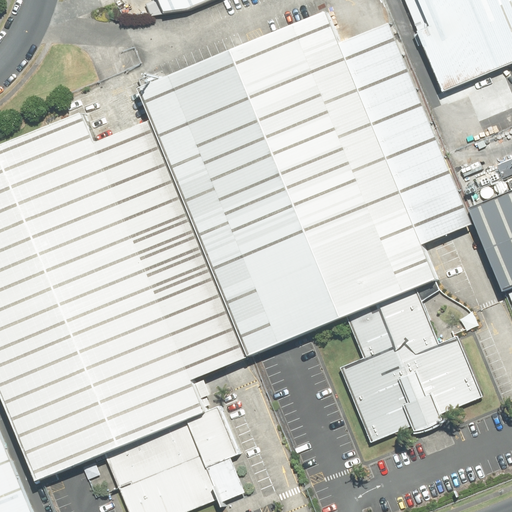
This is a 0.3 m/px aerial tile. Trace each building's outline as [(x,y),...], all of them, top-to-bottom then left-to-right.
[(221,0),(167,0),(175,19),(221,0)] [(511,0),(408,0),(446,91),(511,64),(511,0)] [(325,13),(141,86),(248,354),(349,314),(419,286),(435,280),(421,245),(470,226),(388,23),(337,43),(325,13)] [(80,121),(0,152),(0,392),(36,481),(103,452),(205,412),(193,381),(245,360),(151,126),(92,150),(80,121)] [(511,191),(473,207),(508,289),(511,287),(511,191)] [(366,355),(343,365),(375,444),(485,400),(459,337),(443,343),(419,286),(349,314),(366,355)] [(482,326),(474,313),(460,321),(468,334),(482,326)] [(222,406),(205,412),(103,452),(126,511),(192,511),(245,492),(231,457),(240,453),(222,406)] [(41,511),(5,421),(0,422),(0,511),(41,511)] [(97,461),(84,467),(90,481),(103,476),(97,461)]
